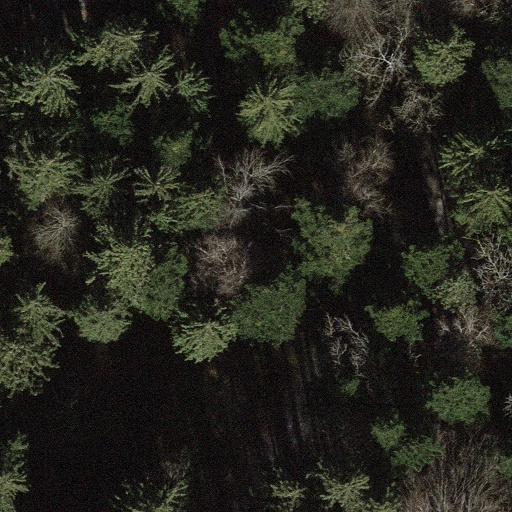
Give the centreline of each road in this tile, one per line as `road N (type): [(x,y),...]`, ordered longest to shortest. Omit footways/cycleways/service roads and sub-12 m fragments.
road 1 (track): [(244,511),(297,389),(462,192),(511,69)]
road 2 (track): [(462,192),(511,356)]
